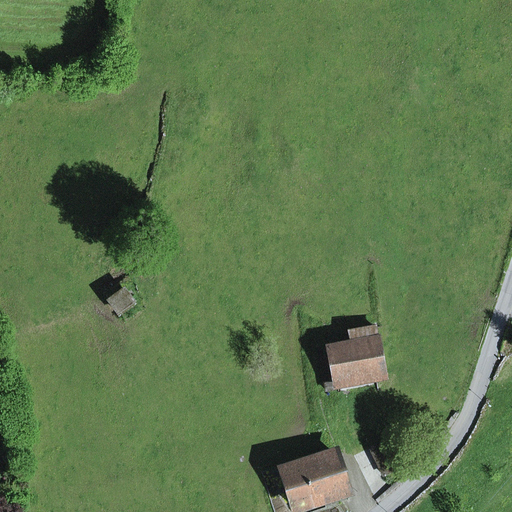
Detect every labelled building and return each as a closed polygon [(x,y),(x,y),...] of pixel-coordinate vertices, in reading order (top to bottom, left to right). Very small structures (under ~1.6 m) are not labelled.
[(109,300),(118,312),(132,302),(124,290),(109,300)] [(378,379),(378,375),(386,373),(380,340),(377,341),(375,328),(349,332),(351,343),(328,347),(335,382),(337,382),(337,387),(378,379)] [(411,462),(397,434),(370,448),(384,476),(411,462)] [(283,471),(295,508),(324,499),(346,492),(334,454),(283,471)] [(312,511),(326,508),(324,499),(295,508),(296,511),(312,511)]
